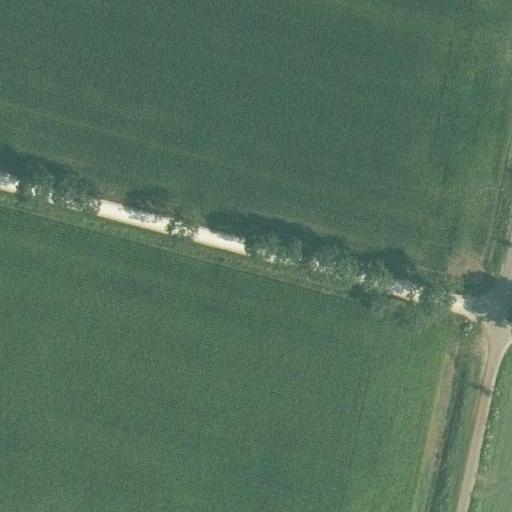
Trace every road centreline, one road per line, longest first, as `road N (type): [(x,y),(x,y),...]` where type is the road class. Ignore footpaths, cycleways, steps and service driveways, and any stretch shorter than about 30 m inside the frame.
road 1 (unclassified): [(501,313),(0,178)]
road 2 (unclassified): [(461,511),(501,313)]
